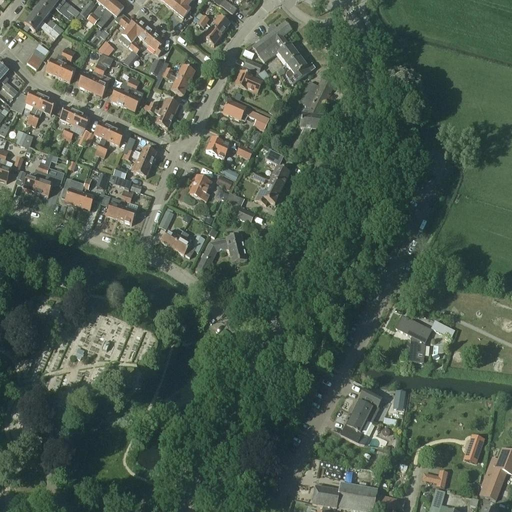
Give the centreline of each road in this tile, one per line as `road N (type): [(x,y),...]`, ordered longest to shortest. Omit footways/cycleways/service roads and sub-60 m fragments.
road 1 (secondary): [(185,511),(367,125),(363,56),(338,1)]
road 2 (residential): [(272,511),(431,188)]
road 3 (residential): [(180,146),(54,95),(0,52)]
road 4 (residential): [(142,255),(0,207)]
road 5 (residential): [(287,0),(345,76),(352,104)]
road 6 (residential): [(121,0),(222,72)]
road 7 (residential): [(54,504),(52,472),(32,462),(8,477),(10,511)]
